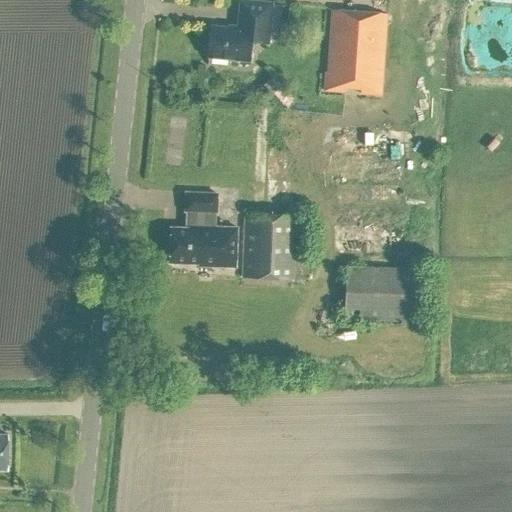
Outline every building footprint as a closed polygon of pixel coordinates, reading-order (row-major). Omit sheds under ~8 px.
[(272,5),(243,2),(240,31),(212,29),(209,59),(249,63),(251,44),(268,45),(272,5)] [(380,95),(385,16),(370,14),(369,30),(338,28),(334,74),(326,74),(325,91),(344,93),(344,87),(361,89),(360,94),(380,95)] [(274,78),(264,87),(273,96),(282,87),(274,78)] [(165,242),(165,250),(168,252),(169,253),(169,263),(169,264),(198,265),(199,265),(199,267),(199,269),(236,270),(236,252),(237,229),(216,229),(216,228),(217,215),(218,215),(218,193),(184,193),(183,214),(187,214),(186,228),(170,228),(169,239),(165,242)] [(244,218),(243,280),(308,282),(308,262),(309,231),(309,219),(244,218)] [(424,328),(426,276),(348,274),(347,325),(424,328)]
